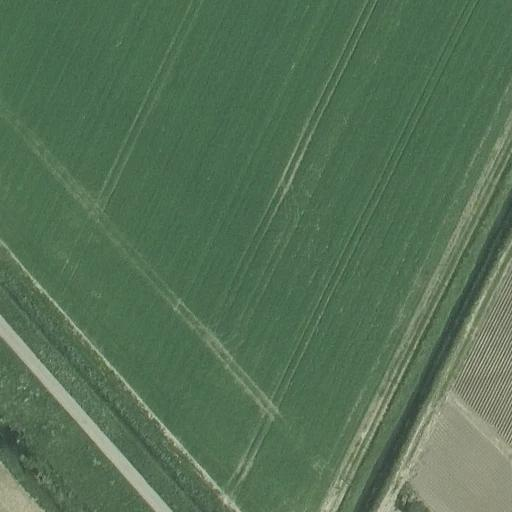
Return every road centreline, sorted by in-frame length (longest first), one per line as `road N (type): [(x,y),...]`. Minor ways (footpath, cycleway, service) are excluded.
road 1 (unknown): [(319,511),(511,126)]
road 2 (unclassified): [(166,511),(0,324)]
